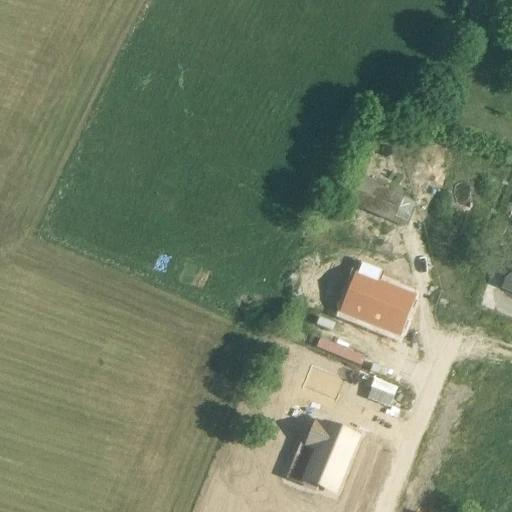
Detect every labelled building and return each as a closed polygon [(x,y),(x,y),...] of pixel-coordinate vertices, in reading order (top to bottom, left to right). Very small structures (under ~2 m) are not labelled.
[(469,149),(414,288),(449,301),(477,231),(483,233),(510,165),(469,149)] [(370,183),(366,181),(362,183),(360,187),(362,191),(355,209),(393,224),(403,199),(372,187),(370,183)] [(366,255),(386,264),(401,227),(381,219),(366,255)] [(511,261),(502,289),(511,293),(511,261)] [(400,333),(412,301),(376,287),(382,272),(362,264),(343,310),(400,333)] [(511,407),(493,401),(483,427),(511,438),(511,407)] [(357,437),(326,424),(325,427),(317,423),(308,446),(316,449),(303,480),(333,493),(357,437)]
